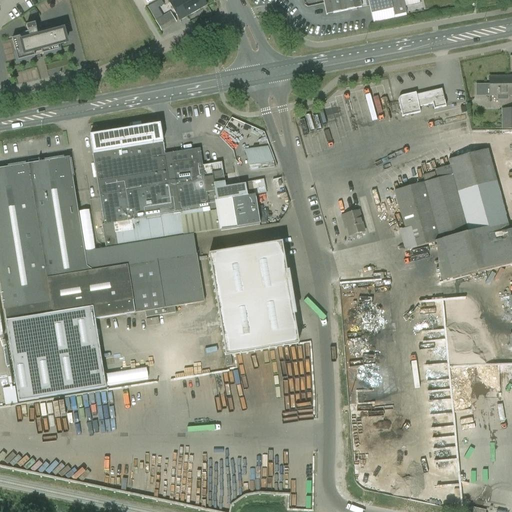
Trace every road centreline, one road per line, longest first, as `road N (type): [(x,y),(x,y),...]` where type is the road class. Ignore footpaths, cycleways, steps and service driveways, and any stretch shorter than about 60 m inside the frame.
road 1 (unclassified): [(369,511),(342,506),(326,473),(313,257),(290,164)]
road 2 (unknown): [(0,447),(152,449),(324,433)]
road 3 (secondary): [(0,129),(256,82)]
road 4 (secondary): [(252,69),(0,119)]
road 5 (residential): [(239,14),(89,78),(0,99)]
road 6 (secondary): [(511,20),(273,65)]
road 7 (secondary): [(277,78),(511,33)]
